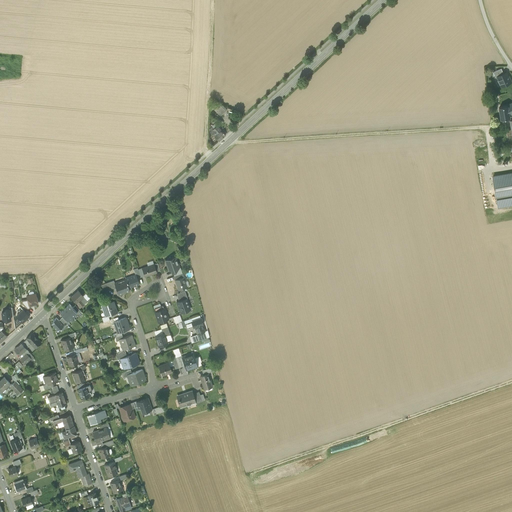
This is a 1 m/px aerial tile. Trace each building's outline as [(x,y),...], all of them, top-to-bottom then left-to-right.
[(499,80),(502,87),(511,82),(510,78),(509,79),(506,73),(504,74),(499,76),(500,79),(499,80)] [(214,110),(220,116),(226,110),(219,104),(214,110)] [(501,119),(502,119),(510,118),(511,118),(510,116),(508,106),(500,107),(499,107),(499,108),(501,119)] [(210,132),(219,141),(225,135),(217,126),(214,129),(212,127),(210,129),(211,131),(210,132)] [(511,173),(493,177),(498,207),(511,204),(511,173)] [(165,260),(169,271),(172,270),(179,267),(175,256),(165,260)] [(144,276),(145,277),(157,273),(156,271),(154,264),(148,266),(142,268),(144,276)] [(172,270),(174,276),(181,273),(179,267),(172,270)] [(126,279),(126,281),(129,288),(133,286),(139,284),(137,279),(136,276),(133,277),(132,276),(125,278),(126,279)] [(176,283),(178,290),(187,287),(184,277),(182,277),(175,280),(176,283)] [(114,290),(116,289),(114,283),(114,281),(107,283),(109,289),(113,288),(114,290)] [(130,291),(129,288),(126,281),(121,283),(120,281),(114,283),(116,289),(118,295),(130,291)] [(99,286),(106,292),(109,289),(107,283),(99,286)] [(77,303),(81,308),(84,304),(87,302),(87,301),(82,296),(83,296),(78,291),(71,297),(77,303)] [(28,299),(29,306),(30,306),(38,304),(36,294),(34,294),(29,295),(27,296),(28,299)] [(177,302),(181,312),(190,309),(186,299),(187,298),(187,296),(180,299),(180,301),(177,302)] [(25,308),(28,310),(30,308),(30,307),(30,306),(29,306),(28,299),(21,300),(22,304),(25,308)] [(106,316),(107,316),(108,316),(117,313),(113,301),(101,305),(103,312),(105,311),(106,316)] [(73,307),(69,304),(67,306),(67,307),(65,309),(73,318),(76,315),(75,314),(77,312),(73,307)] [(73,307),(77,312),(79,314),(81,312),(79,309),(75,305),(73,307)] [(70,320),(73,318),(65,309),(63,311),(62,310),(60,313),(63,316),(67,321),(69,319),(70,320)] [(162,320),(163,321),(168,319),(164,309),(155,312),(158,321),(162,320)] [(11,320),(10,317),(9,310),(5,310),(4,312),(3,312),(3,313),(2,313),(3,319),(5,321),(11,320)] [(17,316),(17,317),(22,322),(29,316),(23,310),(17,316)] [(192,321),(201,318),(200,315),(184,321),(185,324),(192,321)] [(67,321),(63,316),(61,318),(67,325),(69,323),(67,321)] [(22,322),(17,317),(14,320),(15,329),(22,322)] [(64,326),(59,320),(56,318),(53,320),(54,321),(51,324),(57,330),(60,328),(61,328),(64,326)] [(67,325),(61,318),(59,320),(64,326),(65,327),(67,325)] [(120,332),(121,332),(129,329),(125,318),(114,322),(115,326),(118,326),(120,332)] [(197,334),(204,332),(204,331),(202,324),(203,324),(201,318),(192,321),(192,323),(192,325),(193,326),(194,327),(195,327),(195,328),(195,330),(196,331),(197,332),(197,334)] [(197,334),(199,341),(203,339),(206,338),(204,332),(197,334),(196,334),(197,334)] [(26,338),(27,339),(31,343),(32,344),(31,344),(35,348),(41,343),(32,333),(26,338)] [(168,344),(167,341),(165,336),(164,333),(163,334),(156,336),(155,336),(157,342),(159,347),(168,344)] [(192,343),(199,341),(197,334),(190,337),(192,343)] [(124,349),(124,350),(135,346),(131,335),(123,338),(120,339),(122,345),(122,344),(124,349)] [(61,340),(64,351),(73,348),(72,344),(72,343),(70,337),(69,337),(61,340)] [(26,354),(30,358),(33,356),(31,354),(26,349),(26,348),(22,344),(21,343),(14,349),(22,357),(26,354)] [(176,358),(181,356),(178,348),(173,350),(174,354),(176,358)] [(108,359),(106,354),(104,355),(102,352),(97,354),(99,360),(103,358),(104,360),(108,359)] [(66,356),(70,366),(78,363),(78,362),(75,353),(70,355),(66,356)] [(123,363),(125,369),(139,364),(136,353),(127,356),(120,359),(122,363),(123,363)] [(185,365),(186,370),(198,367),(195,358),(193,353),(182,357),(184,363),(185,365)] [(20,360),(24,365),(27,362),(26,362),(30,358),(26,354),(22,357),(23,358),(20,360)] [(181,356),(176,358),(172,359),(175,366),(178,364),(178,365),(184,363),(182,357),(182,356),(181,356)] [(159,367),(162,376),(172,372),(169,364),(159,367)] [(72,373),(76,383),(84,380),(82,375),(85,374),(83,369),(79,370),(72,373)] [(129,379),(132,385),(146,380),(142,369),(132,373),(127,375),(127,376),(128,379),(129,379)] [(121,373),(123,378),(127,376),(127,375),(132,373),(131,370),(121,373)] [(47,382),(48,384),(52,383),(58,381),(55,372),(45,375),(43,376),(45,380),(46,380),(47,382)] [(43,384),(47,382),(46,380),(45,380),(43,376),(45,375),(44,373),(38,374),(40,381),(42,380),(43,384)] [(200,376),(204,388),(212,385),(208,374),(200,376)] [(0,391),(0,392),(10,383),(4,377),(0,380),(0,391)] [(24,390),(16,381),(15,381),(9,386),(18,395),(24,390)] [(80,395),(81,399),(90,396),(89,392),(88,392),(86,387),(84,387),(78,389),(80,396),(80,395)] [(179,400),(181,406),(195,402),(193,393),(192,391),(187,392),(187,393),(178,396),(179,399),(179,400)] [(202,401),(200,395),(199,391),(193,393),(195,402),(196,404),(202,401)] [(54,395),(50,396),(48,397),(49,400),(50,403),(64,398),(62,392),(59,393),(54,395)] [(66,404),(64,398),(50,403),(51,406),(57,404),(58,407),(65,405),(66,404)] [(142,413),(151,410),(147,398),(136,402),(139,408),(140,408),(142,413)] [(120,409),(124,421),(127,420),(127,419),(134,416),(135,418),(135,417),(132,409),(130,404),(125,406),(125,407),(120,409)] [(162,406),(154,408),(156,414),(164,411),(162,406)] [(87,416),(90,425),(98,422),(97,420),(100,418),(100,417),(106,415),(104,410),(87,416)] [(70,414),(61,417),(63,421),(64,426),(65,426),(72,423),(73,423),(70,414)] [(64,438),(68,437),(75,435),(76,433),(76,432),(75,431),(76,431),(75,429),(74,426),(73,426),(66,429),(66,430),(62,432),(64,438)] [(93,432),(96,442),(101,440),(110,438),(110,437),(106,428),(106,427),(103,429),(100,429),(93,432)] [(29,441),(36,438),(37,437),(35,431),(28,434),(27,430),(23,432),(27,440),(27,442),(29,441)] [(10,442),(14,451),(22,447),(19,439),(19,438),(17,439),(10,442)] [(29,441),(32,448),(39,445),(36,438),(29,441)] [(112,440),(103,443),(100,444),(102,448),(104,447),(106,447),(113,444),(112,440)] [(72,448),(73,453),(82,450),(79,441),(70,444),(72,448)] [(99,449),(102,458),(109,455),(109,454),(107,450),(106,447),(104,447),(102,448),(99,449)] [(76,467),(79,477),(81,476),(87,474),(86,474),(82,460),(74,462),(74,463),(68,464),(70,469),(76,467)] [(104,465),(108,476),(118,473),(114,462),(104,465)] [(8,469),(11,476),(18,473),(15,466),(8,469)] [(14,483),(17,491),(25,487),(22,480),(14,483)] [(110,483),(114,493),(122,490),(119,480),(110,483)] [(88,495),(91,505),(99,502),(96,493),(88,495)] [(87,506),(91,505),(88,495),(83,497),(84,498),(83,498),(84,501),(85,501),(87,506)] [(24,506),(25,505),(32,503),(33,503),(30,496),(21,499),(24,506)] [(118,504),(120,511),(125,509),(124,507),(124,506),(127,505),(127,506),(130,505),(127,496),(123,497),(116,500),(117,504),(118,504)]
